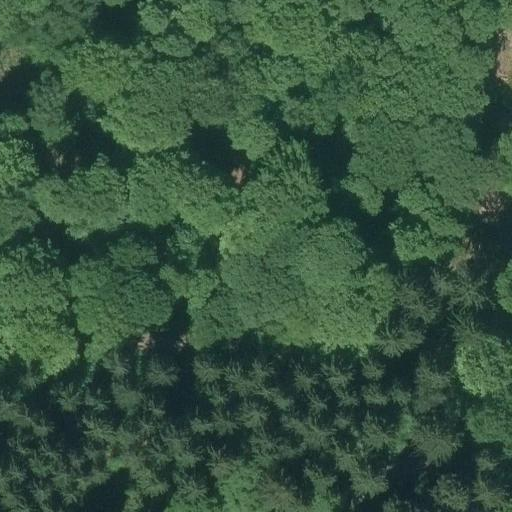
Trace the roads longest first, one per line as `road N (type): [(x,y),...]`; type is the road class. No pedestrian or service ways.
road 1 (track): [(0,354),(153,343),(511,351)]
road 2 (track): [(511,419),(331,511)]
